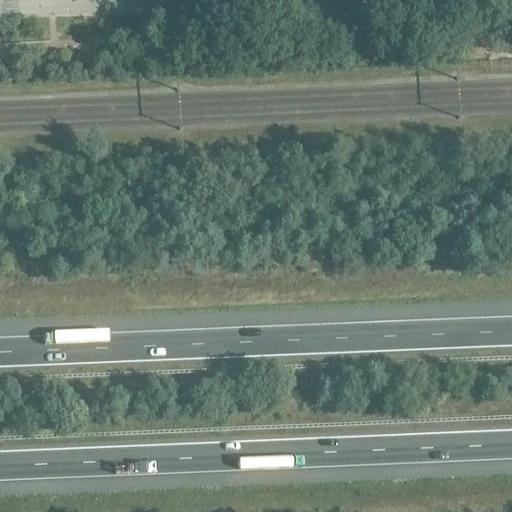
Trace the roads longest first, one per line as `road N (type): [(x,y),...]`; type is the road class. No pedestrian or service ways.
road 1 (motorway): [(511,331),(0,352)]
road 2 (motorway): [(0,467),(511,446)]
road 3 (unclassified): [(54,10),(267,0)]
